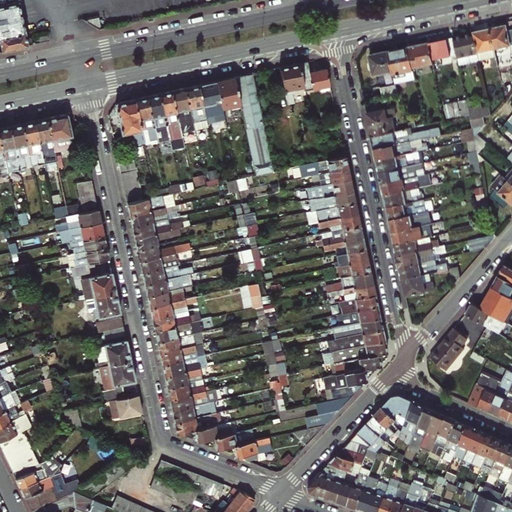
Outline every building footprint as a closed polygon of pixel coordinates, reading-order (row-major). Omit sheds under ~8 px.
[(0,50),(26,45),(16,2),(3,5),(0,5),(0,50)] [(506,25),(489,29),(496,57),(511,54),(511,48),(511,47),(511,29),(507,30),(506,25)] [(496,57),(489,29),(473,33),(479,61),(496,57)] [(452,37),(456,54),(458,65),(479,61),(473,33),(452,37)] [(428,43),(431,60),(450,56),(456,54),(452,37),(446,39),(428,43)] [(428,43),(407,47),(412,71),(414,70),(413,69),(432,65),(431,60),(428,43)] [(407,47),(387,52),(393,77),(394,78),(405,76),(405,72),(412,71),(407,47)] [(393,77),(387,52),(369,56),(370,63),(367,64),(368,70),(372,69),(373,76),(382,74),(384,79),(393,77)] [(307,61),(298,63),(303,86),(304,91),(330,86),(326,68),(310,72),(307,61)] [(295,87),(303,86),(298,63),(279,67),(286,102),(293,101),(292,92),(296,91),(295,87)] [(395,83),(414,79),(412,71),(405,72),(405,76),(394,78),(395,83)] [(234,77),(241,110),(255,175),(273,171),(261,117),(252,73),(245,75),(234,77)] [(241,110),(234,77),(216,81),(222,108),(226,108),(227,115),(232,115),(231,112),(241,110)] [(198,85),(207,126),(213,125),(208,103),(215,102),(217,110),(222,109),(222,108),(216,81),(198,85)] [(198,85),(185,88),(191,116),(194,129),(207,126),(198,85)] [(397,93),(395,85),(380,88),(382,96),(397,93)] [(191,116),(185,88),(171,91),(179,125),(184,124),(183,117),(191,116)] [(181,136),(179,125),(171,91),(159,93),(169,139),(181,136)] [(169,139),(159,93),(147,96),(157,141),(169,139)] [(157,141),(147,96),(135,98),(144,141),(149,140),(150,143),(157,141)] [(135,144),(144,143),(144,141),(135,98),(116,102),(116,103),(122,132),(135,129),(133,133),(135,144)] [(460,117),(468,116),(469,116),(468,111),(465,100),(456,102),(444,104),(447,120),(460,117)] [(390,108),(366,114),(371,137),(395,132),(394,128),(390,108)] [(468,116),(468,117),(471,128),(485,125),(483,118),(490,116),(489,109),(482,110),(481,108),(468,111),(469,116),(468,116)] [(65,113),(46,117),(54,156),(56,162),(60,161),(57,144),(72,140),(71,135),(72,135),(68,115),(65,113)] [(54,156),(46,117),(34,120),(43,163),(50,161),(49,158),(54,156)] [(34,120),(22,123),(31,165),(43,163),(34,120)] [(511,135),(511,124),(507,121),(502,127),(511,135)] [(10,125),(19,168),(31,166),(31,165),(22,123),(10,125)] [(19,169),(19,168),(10,125),(0,127),(0,140),(7,172),(19,169)] [(374,149),(409,142),(416,140),(440,135),(438,128),(410,134),(411,139),(409,139),(407,130),(402,130),(395,132),(371,137),(374,149)] [(478,154),(487,143),(476,135),(473,139),(474,140),(476,151),(476,153),(478,154)] [(501,154),(506,149),(495,139),(490,145),(501,154)] [(476,151),(474,140),(468,141),(467,141),(469,152),(476,151)] [(411,148),(409,142),(374,149),(377,160),(406,154),(418,151),(417,147),(411,148)] [(345,156),(343,146),(325,151),(327,159),(345,156)] [(418,151),(406,154),(407,160),(419,158),(418,151)] [(379,172),(421,163),(419,158),(407,160),(406,154),(377,160),(379,172)] [(338,170),(347,168),(345,156),(327,159),(318,161),(319,167),(308,169),(309,174),(338,168),(338,170)] [(132,159),(118,162),(120,172),(135,169),(132,159)] [(429,161),(421,163),(379,172),(382,184),(401,180),(400,175),(415,171),(416,171),(415,171),(431,167),(429,161)] [(320,178),(321,185),(323,184),(350,179),(347,168),(338,170),(338,168),(309,174),(310,180),(320,178)] [(135,169),(120,172),(122,180),(136,177),(135,169)] [(416,176),(415,171),(400,175),(401,180),(416,176)] [(416,176),(401,180),(402,185),(418,181),(417,176),(416,176)] [(138,184),(136,177),(122,180),(123,187),(138,184)] [(511,184),(505,178),(503,177),(494,188),(496,190),(490,198),(504,209),(510,203),(511,204),(511,184)] [(76,182),(77,190),(92,186),(91,179),(76,182)] [(235,179),(228,181),(230,192),(238,191),(235,179)] [(343,193),(352,191),(350,179),(323,184),(321,185),(322,190),(305,194),(306,199),(317,197),(343,191),(343,193)] [(384,195),(403,191),(409,190),(430,185),(428,179),(418,181),(402,185),(401,180),(382,184),(384,195)] [(125,195),(140,192),(138,184),(123,187),(125,195)] [(79,197),(94,194),(92,186),(77,190),(79,197)] [(155,196),(167,194),(168,193),(166,187),(154,190),(155,196)] [(409,190),(403,191),(406,204),(412,202),(411,195),(409,190)] [(355,201),(352,191),(343,193),(343,191),(317,197),(318,203),(325,201),(335,199),(336,205),(355,201)] [(406,204),(403,191),(384,195),(387,207),(406,204)] [(141,199),(140,192),(125,195),(126,202),(141,199)] [(81,204),(95,201),(94,194),(79,197),(81,204)] [(129,214),(164,207),(170,205),(167,194),(155,196),(141,199),(126,202),(129,214)] [(418,201),(413,202),(414,208),(424,206),(424,204),(423,200),(418,201)] [(97,209),(95,201),(81,204),(82,212),(97,209)] [(355,201),(336,205),(326,207),(328,218),(347,214),(348,216),(357,214),(355,201)] [(389,220),(410,215),(428,211),(432,210),(431,203),(424,204),(424,206),(414,208),(413,202),(412,202),(406,204),(387,207),(389,220)] [(150,216),(166,213),(181,210),(180,204),(164,207),(129,214),(131,226),(151,222),(150,216)] [(53,211),(55,218),(65,216),(67,215),(65,208),(53,211)] [(82,212),(67,215),(65,216),(66,221),(55,224),(57,231),(100,221),(97,209),(82,212)] [(308,211),(310,222),(316,221),(314,210),(308,211)] [(428,211),(410,215),(411,221),(429,217),(428,211)] [(167,218),(166,213),(150,216),(151,222),(167,218)] [(320,228),(330,226),(340,224),(341,229),(360,225),(357,214),(348,216),(347,214),(328,218),(318,221),(320,228)] [(411,221),(410,215),(389,220),(392,232),(420,226),(430,224),(429,217),(411,221)] [(134,237),(178,228),(182,227),(181,220),(168,223),(167,218),(151,222),(131,226),(134,237)] [(60,243),(69,241),(102,233),(100,221),(57,231),(60,243)] [(492,223),(484,225),(487,236),(495,235),(495,234),(492,223)] [(353,240),(362,238),(360,225),(341,229),(331,231),(332,237),(321,239),(321,240),(314,241),(315,245),(322,244),(353,237),(353,240)] [(420,226),(392,232),(395,244),(423,238),(420,226)] [(180,234),(178,228),(134,237),(136,249),(156,244),(155,239),(180,234)] [(69,254),(105,246),(102,233),(69,241),(70,247),(68,248),(69,254)] [(471,251),(485,248),(496,236),(495,234),(495,235),(487,236),(469,240),(471,251)] [(338,248),(339,253),(365,248),(362,238),(353,240),(353,237),(322,244),(324,251),(338,248)] [(423,238),(395,244),(397,256),(445,245),(443,239),(430,242),(429,237),(423,238)] [(139,260),(174,252),(183,250),(182,244),(157,249),(156,244),(136,249),(139,260)] [(400,268),(437,259),(442,258),(441,253),(447,251),(446,245),(445,245),(397,256),(400,268)] [(92,261),(108,258),(105,246),(69,254),(70,259),(73,258),(74,265),(78,264),(92,261)] [(259,257),(257,247),(255,247),(250,248),(253,259),(259,257)] [(253,259),(250,248),(237,251),(238,254),(241,254),(243,261),(244,261),(253,259)] [(358,262),(367,260),(365,248),(339,253),(336,254),(337,259),(322,262),(324,268),(357,260),(358,262)] [(177,264),(174,252),(139,260),(141,272),(177,264)] [(261,269),(259,257),(253,259),(255,270),(255,271),(261,269)] [(253,259),(244,261),(247,272),(255,270),(253,259)] [(402,279),(429,273),(437,271),(448,269),(450,268),(448,262),(438,265),(437,259),(400,268),(402,279)] [(351,274),(369,270),(367,260),(358,262),(357,260),(324,268),(325,275),(340,271),(350,269),(351,274)] [(94,270),(92,261),(78,264),(79,271),(79,273),(94,270)] [(29,268),(28,263),(17,265),(19,276),(26,274),(24,269),(29,268)] [(144,283),(188,274),(192,273),(191,266),(178,269),(177,264),(141,272),(144,283)] [(504,265),(497,276),(511,283),(511,266),(511,269),(504,265)] [(453,285),(460,277),(459,266),(452,268),(453,285)] [(341,277),(343,287),(362,283),(363,285),(372,283),(369,270),(351,274),(341,277)] [(255,271),(249,272),(252,283),(258,282),(255,271)] [(115,292),(111,272),(81,278),(85,298),(115,292)] [(431,282),(429,273),(402,279),(406,296),(434,290),(432,282),(431,282)] [(189,280),(188,274),(144,283),(146,295),(182,287),(180,282),(189,280)] [(511,283),(497,276),(491,286),(511,298),(511,283)] [(252,283),(250,284),(248,284),(250,296),(254,295),(260,294),(258,282),(252,283)] [(362,283),(343,287),(329,290),(330,294),(334,294),(334,295),(344,293),(346,300),(374,294),(372,283),(363,285),(362,283)] [(21,285),(10,288),(13,299),(24,295),(21,285)] [(511,310),(511,298),(491,286),(479,308),(506,323),(511,310)] [(149,306),(190,297),(189,292),(183,293),(182,287),(146,295),(149,306)] [(118,305),(115,292),(85,298),(76,300),(77,305),(78,306),(86,304),(86,302),(94,301),(97,316),(97,317),(119,312),(118,305)] [(377,305),(374,294),(346,300),(340,301),(342,313),(377,305)] [(192,296),(190,297),(149,306),(151,318),(171,313),(187,310),(185,305),(185,303),(193,302),(192,296)] [(493,330),(500,334),(506,323),(479,308),(471,303),(464,314),(486,326),(493,330)] [(265,317),(263,305),(255,307),(257,318),(265,317)] [(377,305),(342,313),(330,315),(331,322),(343,319),(358,316),(359,321),(379,317),(377,305)] [(151,318),(154,329),(189,321),(188,315),(172,318),(171,313),(151,318)] [(120,316),(98,321),(100,330),(122,326),(120,316)] [(358,316),(343,319),(344,324),(359,321),(358,316)] [(382,328),(379,317),(359,321),(360,326),(345,329),(333,332),(334,338),(382,328)] [(175,331),(190,328),(193,327),(192,323),(189,324),(189,321),(154,329),(156,341),(176,337),(175,331)] [(360,326),(359,321),(344,324),(345,329),(360,326)] [(472,351),(479,354),(493,330),(486,326),(472,351)] [(453,327),(429,356),(445,369),(463,347),(461,345),(467,338),(453,327)] [(124,335),(123,328),(108,331),(110,338),(124,335)] [(176,337),(191,333),(190,328),(175,331),(176,337)] [(382,328),(334,338),(337,350),(384,340),(382,328)] [(192,333),(191,333),(176,337),(156,341),(159,352),(191,345),(194,344),(192,333)] [(281,349),(278,338),(270,340),(272,351),(278,350),(281,349)] [(130,360),(125,339),(103,344),(103,345),(94,347),(97,362),(94,362),(95,367),(100,366),(130,360)] [(387,351),(384,340),(337,350),(332,351),(335,362),(378,353),(387,351)] [(191,345),(159,352),(161,363),(194,356),(191,345)] [(378,353),(335,362),(333,362),(336,374),(367,367),(380,364),(378,353)] [(203,354),(194,356),(161,363),(164,375),(197,368),(205,366),(206,366),(203,354)] [(135,383),(130,360),(100,366),(101,371),(109,369),(113,388),(105,390),(99,391),(101,401),(107,400),(114,398),(124,396),(122,386),(135,383)] [(47,364),(43,366),(47,377),(48,377),(51,376),(47,364)] [(0,382),(3,381),(0,375),(11,370),(9,365),(0,368),(0,382)] [(367,367),(336,374),(322,377),(328,400),(353,394),(366,380),(364,372),(368,371),(367,367)] [(197,368),(164,375),(166,387),(199,379),(197,368)] [(488,411),(498,416),(511,384),(511,371),(507,369),(501,382),(488,411)] [(481,373),(468,403),(488,411),(501,382),(481,373)] [(46,391),(52,388),(48,377),(47,377),(41,380),(46,391)] [(202,384),(199,379),(166,387),(169,398),(204,390),(202,384)] [(0,396),(9,393),(3,381),(0,382),(0,396)] [(511,384),(498,416),(508,420),(511,411),(511,384)] [(211,395),(210,389),(204,390),(169,398),(171,410),(191,405),(190,400),(211,395)] [(0,411),(15,405),(9,393),(0,396),(0,411)] [(141,411),(137,394),(124,396),(114,398),(118,416),(141,411)] [(317,414),(339,409),(353,394),(328,400),(315,402),(317,414)] [(392,397),(382,407),(395,419),(403,427),(414,401),(399,395),(392,397)] [(118,416),(114,398),(107,400),(111,418),(118,416)] [(31,405),(28,399),(21,402),(24,408),(31,405)] [(414,401),(403,427),(411,430),(408,438),(411,439),(425,407),(414,401)] [(21,402),(15,405),(0,411),(0,425),(26,413),(24,408),(21,402)] [(207,407),(206,402),(191,405),(171,410),(174,421),(215,412),(214,405),(207,407)] [(63,410),(66,424),(81,428),(76,406),(63,410)] [(387,427),(395,419),(382,407),(374,415),(387,427)] [(421,444),(436,411),(425,407),(411,439),(421,444)] [(305,416),(308,428),(324,424),(339,409),(317,414),(305,416)] [(225,410),(215,412),(174,421),(175,427),(176,433),(194,429),(196,428),(195,423),(210,420),(210,419),(218,417),(219,417),(226,416),(225,410)] [(426,443),(433,446),(446,416),(436,411),(421,444),(425,446),(426,443)] [(32,425),(26,413),(0,425),(0,439),(22,430),(32,425)] [(393,433),(387,427),(374,415),(367,423),(385,441),(386,441),(393,433)] [(439,460),(456,420),(446,416),(433,446),(429,455),(439,460)] [(196,428),(211,425),(210,420),(195,423),(196,428)] [(467,425),(456,420),(439,460),(433,473),(439,475),(444,478),(444,477),(447,471),(451,461),(450,461),(444,458),(447,452),(452,454),(454,455),(467,425)] [(231,433),(229,421),(211,425),(196,428),(194,429),(197,440),(213,437),(231,433)] [(367,448),(375,451),(385,441),(367,423),(344,448),(364,455),(367,448)] [(308,428),(292,431),(305,444),(324,424),(308,428)] [(461,464),(463,459),(469,446),(476,429),(467,425),(454,455),(461,458),(460,461),(459,463),(461,464)] [(258,439),(255,427),(231,433),(213,437),(216,448),(233,444),(258,439)] [(403,427),(399,434),(408,438),(411,430),(403,427)] [(469,446),(463,459),(472,463),(485,433),(476,429),(469,446)] [(0,439),(0,446),(12,471),(38,464),(22,430),(0,439)] [(494,437),(485,433),(472,463),(481,467),(491,445),(494,437)] [(271,448),(269,436),(258,439),(233,444),(236,456),(247,461),(257,459),(258,460),(266,459),(264,450),(271,448)] [(490,473),(504,442),(494,437),(491,445),(481,467),(480,470),(489,474),(490,473)] [(490,473),(499,477),(511,447),(511,445),(504,442),(490,473)] [(511,475),(511,474),(511,472),(511,447),(499,477),(508,481),(509,479),(511,475)] [(337,455),(361,464),(364,455),(344,448),(337,455)] [(367,448),(364,455),(372,459),(374,452),(367,448)] [(130,450),(75,490),(90,497),(139,461),(130,450)] [(444,458),(450,461),(452,454),(447,452),(444,458)] [(386,456),(375,453),(373,459),(384,462),(386,456)] [(348,470),(351,471),(353,464),(357,465),(360,466),(361,464),(337,455),(329,464),(344,469),(348,470)] [(396,460),(386,456),(384,462),(394,466),(396,460)] [(162,475),(168,462),(161,459),(156,472),(162,475)] [(40,463),(42,468),(15,477),(19,487),(53,473),(50,467),(49,465),(47,460),(40,463)] [(168,477),(174,464),(168,462),(162,475),(168,477)] [(15,477),(42,468),(40,463),(38,464),(12,471),(15,477)] [(59,466),(53,473),(19,487),(24,496),(50,485),(47,479),(54,475),(56,477),(65,467),(61,463),(59,466)] [(175,480),(180,466),(174,464),(168,477),(175,480)] [(309,494),(317,496),(324,475),(326,476),(329,468),(336,470),(343,472),(344,469),(329,464),(307,486),(309,494)] [(181,482),(186,469),(180,466),(175,480),(181,482)] [(326,499),(333,479),(336,470),(329,468),(326,476),(324,475),(317,496),(326,499)] [(187,485),(192,471),(186,469),(181,482),(187,485)] [(326,499),(336,502),(343,482),(346,473),(347,474),(348,470),(344,469),(343,472),(336,470),(333,479),(326,499)] [(193,487),(198,474),(192,471),(187,485),(193,487)] [(456,475),(447,471),(444,477),(453,481),(456,475)] [(343,482),(336,502),(346,506),(353,485),(344,482),(347,474),(346,473),(343,482)] [(436,481),(439,475),(433,473),(430,478),(436,481)] [(199,490),(205,476),(198,474),(193,487),(199,490)] [(154,475),(149,487),(192,504),(197,492),(154,475)] [(199,490),(205,492),(211,479),(205,476),(199,490)] [(356,509),(366,480),(356,477),(353,485),(346,506),(356,509)] [(211,479),(205,492),(211,494),(217,481),(211,479)] [(413,479),(409,491),(413,493),(417,483),(422,485),(423,483),(413,479)] [(363,511),(367,511),(377,484),(366,480),(356,509),(363,511)] [(223,483),(217,481),(211,494),(218,497),(218,495),(220,492),(223,483)] [(445,482),(444,487),(455,491),(456,486),(445,482)] [(413,493),(409,491),(407,495),(405,503),(401,511),(413,511),(418,499),(421,489),(422,485),(417,483),(413,493)] [(387,488),(377,484),(367,511),(378,511),(384,496),(387,488)] [(57,501),(50,485),(24,496),(26,499),(31,510),(57,501)] [(432,490),(423,486),(422,489),(421,489),(418,499),(423,501),(427,491),(431,493),(432,490)] [(480,495),(489,499),(493,490),(484,486),(480,495)] [(464,496),(466,489),(457,487),(455,494),(464,497),(464,496)] [(387,488),(384,496),(392,498),(395,490),(387,488)] [(240,489),(230,502),(242,511),(243,511),(254,499),(240,489)] [(466,489),(464,496),(474,500),(477,494),(470,491),(466,489)] [(32,511),(49,511),(55,511),(71,506),(75,508),(80,510),(83,511),(85,511),(93,498),(90,497),(75,490),(65,498),(63,499),(57,501),(31,510),(32,511)] [(378,511),(389,511),(397,491),(395,490),(392,498),(384,496),(378,511)] [(489,499),(498,503),(502,494),(493,490),(489,499)] [(397,491),(389,511),(401,511),(405,503),(397,500),(399,492),(397,491)] [(423,501),(418,499),(413,511),(424,511),(427,503),(431,493),(427,491),(423,501)] [(407,495),(399,492),(397,500),(405,503),(407,495)] [(504,511),(507,507),(498,503),(489,499),(480,495),(477,494),(474,500),(470,511),(504,511)] [(116,495),(111,507),(123,511),(156,511),(147,508),(116,495)] [(242,511),(230,502),(226,508),(220,504),(214,511),(215,511),(242,511)] [(435,511),(438,506),(427,503),(424,511),(435,511)]
